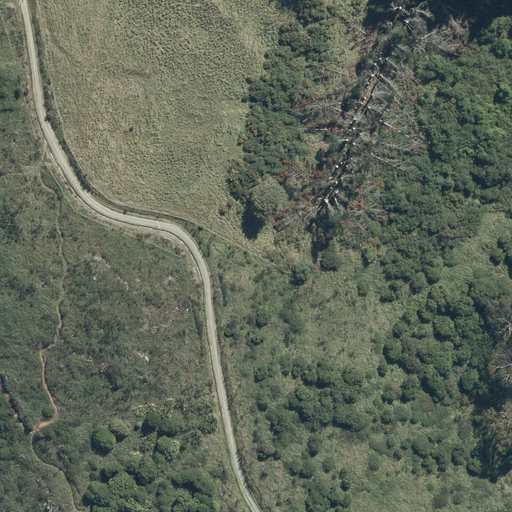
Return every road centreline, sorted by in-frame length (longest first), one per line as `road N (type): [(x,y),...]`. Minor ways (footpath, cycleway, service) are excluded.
road 1 (track): [(23,0),(38,104),(78,187),(114,213),(179,231),(195,249),(231,450),(256,511)]
road 2 (trunk): [(511,318),(350,0)]
